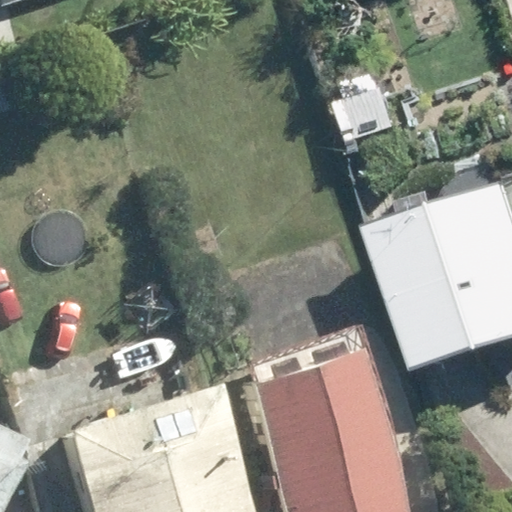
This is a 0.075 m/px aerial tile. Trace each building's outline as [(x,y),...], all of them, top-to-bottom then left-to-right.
[(1,0),(5,9),(31,0),(1,0)] [(12,82),(0,86),(0,113),(21,106),(12,82)] [(394,85),(335,104),(347,144),(407,125),(394,85)] [(417,370),(511,339),(511,211),(503,181),(370,223),(417,370)] [(252,385),(289,511),(407,511),(361,353),(252,385)] [(71,433),(95,511),(255,511),(217,388),(71,433)] [(0,511),(24,461),(14,456),(23,440),(0,428),(0,511)]
